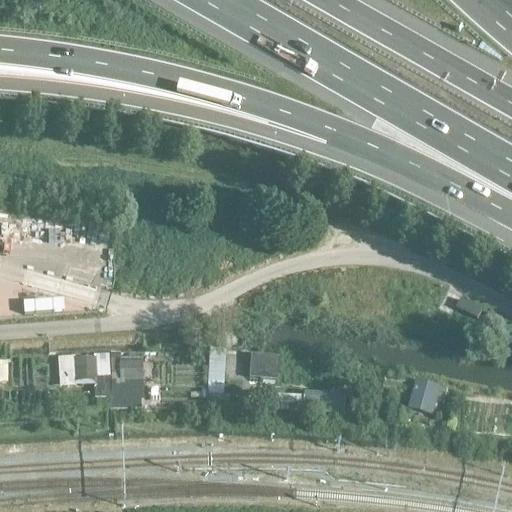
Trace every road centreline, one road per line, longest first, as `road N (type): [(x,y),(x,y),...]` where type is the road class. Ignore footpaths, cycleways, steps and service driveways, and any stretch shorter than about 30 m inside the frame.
road 1 (motorway): [(0,49),(237,95),(367,144),(511,216)]
road 2 (residential): [(511,312),(421,267),(347,257),(273,270),(161,319),(0,331)]
road 3 (motorway): [(219,0),(511,169)]
road 4 (motorway): [(511,102),(330,0)]
